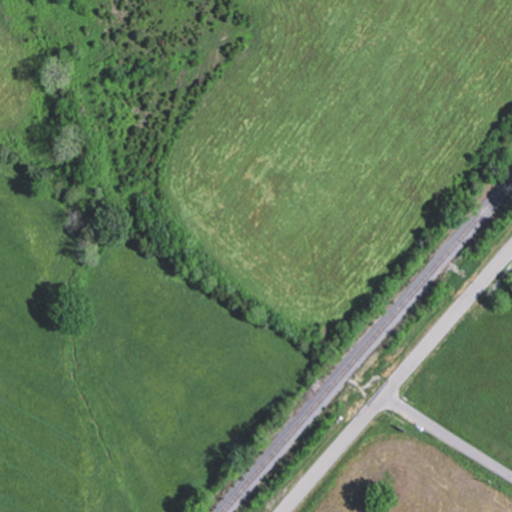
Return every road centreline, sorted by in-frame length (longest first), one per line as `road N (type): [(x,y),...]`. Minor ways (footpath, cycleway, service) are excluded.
road 1 (primary): [(284,511),(511,250)]
road 2 (residential): [(511,474),(387,394)]
